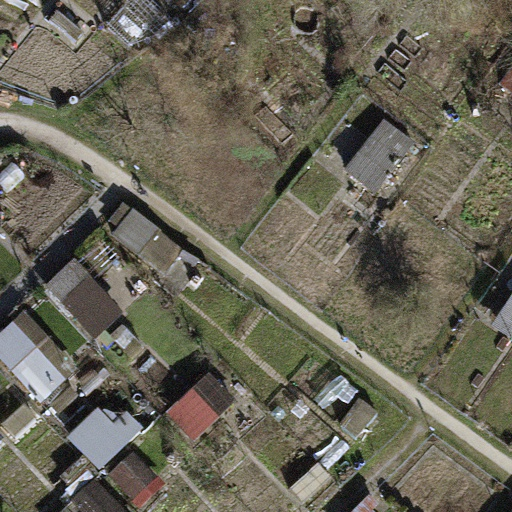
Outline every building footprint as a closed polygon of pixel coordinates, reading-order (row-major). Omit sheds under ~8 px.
[(391,195),(419,137),(384,120),(356,179),(391,195)] [(51,295),(104,342),(131,312),(78,265),(51,295)] [(511,309),(500,334),(511,339),(511,309)] [(39,313),(0,338),(0,346),(40,404),(82,376),(39,313)] [(79,442),(110,470),(136,441),(105,414),(79,442)]
